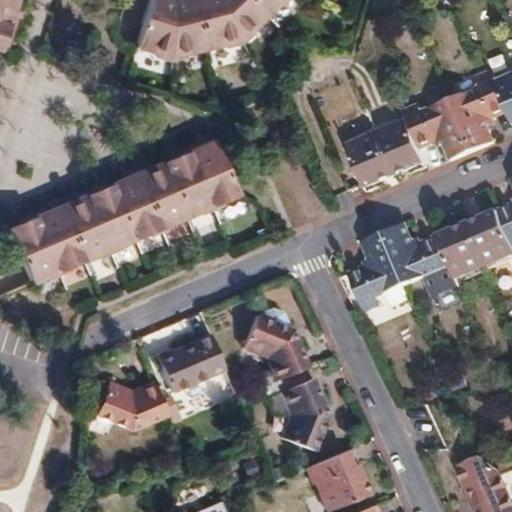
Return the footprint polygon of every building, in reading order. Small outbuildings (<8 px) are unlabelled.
[(12,0),(0,0),(0,24),(14,29),(16,22),(12,18),(12,14),(13,9),(16,1),(12,0)] [(147,0),(136,42),(171,53),(171,0),(147,0)] [(171,0),(171,53),(206,43),(195,0),(171,0)] [(195,0),(206,43),(237,33),(219,0),(195,0)] [(219,0),(237,33),(267,12),(256,0),(219,0)] [(256,0),(267,12),(282,0),(256,0)] [(12,18),(16,22),(19,23),(22,13),(13,9),(12,14),(12,18)] [(14,29),(0,24),(0,47),(2,41),(10,41),(14,29)] [(2,41),(0,47),(7,50),(10,41),(2,41)] [(510,110),(498,79),(494,72),(477,79),(480,87),(453,99),(475,150),(496,141),(489,123),(491,118),(510,110)] [(511,73),(498,79),(510,110),(511,114),(511,73)] [(408,118),(421,148),(439,140),(447,142),(454,159),(475,150),(453,99),(423,111),(420,103),(405,109),(408,118)] [(408,118),(377,131),(395,174),(427,161),(421,148),(408,118)] [(395,174),(377,131),(350,143),(360,166),(367,186),(395,174)] [(205,142),(208,140),(205,133),(199,136),(196,137),(196,141),(202,143),(205,142)] [(189,144),(214,201),(241,190),(218,136),(208,140),(205,142),(202,143),(196,141),(189,144)] [(166,159),(189,211),(214,201),(189,144),(176,150),(178,154),(172,156),(166,159)] [(140,170),(163,222),(189,211),(166,159),(153,165),(140,170)] [(138,165),(140,170),(153,165),(150,160),(138,165)] [(128,175),(140,170),(138,165),(125,171),(128,175)] [(115,181),(138,233),(163,222),(140,170),(128,175),(115,181)] [(511,203),(511,204),(498,209),(511,242),(511,176),(509,177),(511,183),(511,203)] [(87,187),(112,244),(138,233),(115,181),(111,182),(102,186),(100,182),(87,187)] [(64,202),(87,254),(112,244),(87,187),(77,191),(79,196),(69,200),(64,202)] [(79,196),(77,191),(75,188),(66,192),(69,200),(79,196)] [(48,209),(57,206),(52,197),(43,202),(43,206),(48,209)] [(36,209),(62,266),(87,254),(64,202),(57,206),(48,209),(43,206),(36,209)] [(10,225),(24,258),(31,274),(31,278),(62,266),(36,209),(22,215),(24,219),(18,222),(10,225)] [(511,242),(498,209),(467,222),(486,265),(511,253),(511,242)] [(384,230),(406,282),(436,269),(440,276),(453,271),(438,235),(421,243),(411,240),(404,222),(384,230)] [(438,235),(453,271),(456,278),(486,265),(467,222),(465,223),(438,235)] [(367,266),(348,273),(364,309),(380,302),(376,294),(406,282),(384,230),(363,240),(370,257),(367,266)] [(268,380),(300,366),(285,331),(248,316),(236,348),(259,357),(268,380)] [(216,369),(202,335),(148,358),(162,391),(216,369)] [(282,413),(273,438),(305,451),(320,415),(320,411),(305,377),(273,390),(282,413)] [(158,416),(143,382),(117,393),(97,385),(95,385),(84,416),(120,430),(158,416)] [(344,450),(298,469),(305,487),(309,485),(320,511),(322,511),(363,495),(344,450)] [(462,489),(471,511),(511,511),(510,511),(495,475),(462,489)]
